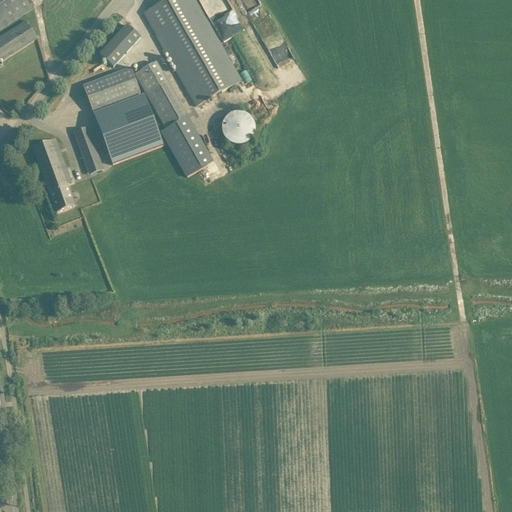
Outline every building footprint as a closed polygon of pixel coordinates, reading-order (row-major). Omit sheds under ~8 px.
[(0,0),(0,30),(32,9),(26,0),(0,0)] [(168,0),(144,14),(149,23),(197,107),(241,83),(193,0),(168,0)] [(26,22),(17,28),(0,38),(0,62),(37,39),(26,22)] [(100,56),(107,63),(113,69),(141,39),(127,26),(100,56)] [(188,119),(157,63),(135,76),(166,131),(166,132),(188,119)] [(131,70),(84,88),(93,113),(140,95),(131,70)] [(143,97),(94,115),(113,166),(163,147),(143,97)] [(257,123),(271,114),(260,98),(247,107),(257,123)] [(222,129),(222,130),(222,132),(222,133),(222,134),(223,136),(223,137),(224,138),(225,140),(225,141),(226,142),(228,143),(229,144),(230,145),(231,145),(232,146),(234,146),(235,147),(237,147),(238,147),(241,147),(242,146),(244,146),(245,145),(247,145),(248,144),(249,143),(250,142),(251,141),(252,140),(253,139),(253,137),(254,136),(254,135),(255,133),(255,132),(255,130),(255,129),(255,127),(254,126),(254,125),(253,123),(253,122),(252,121),(251,120),(250,118),(249,117),(248,117),(247,116),(245,115),(244,115),(243,114),(241,114),(240,114),(238,113),(237,114),(235,114),(234,114),(233,114),(231,115),(230,116),(229,116),(228,117),(227,118),(226,119),(225,121),(224,122),(223,123),(223,124),(222,126),(222,127),(222,129)] [(213,164),(188,119),(166,132),(166,131),(162,133),(187,178),(213,164)] [(88,128),(74,134),(87,168),(100,163),(88,128)] [(33,149),(49,192),(57,214),(75,207),(67,185),(71,184),(56,141),(33,149)]
